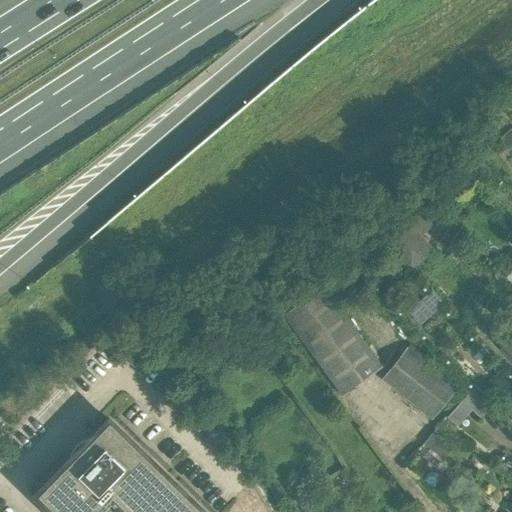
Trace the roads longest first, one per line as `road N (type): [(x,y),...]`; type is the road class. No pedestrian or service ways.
road 1 (motorway): [(0,264),(319,0)]
road 2 (motorway): [(0,138),(213,0)]
